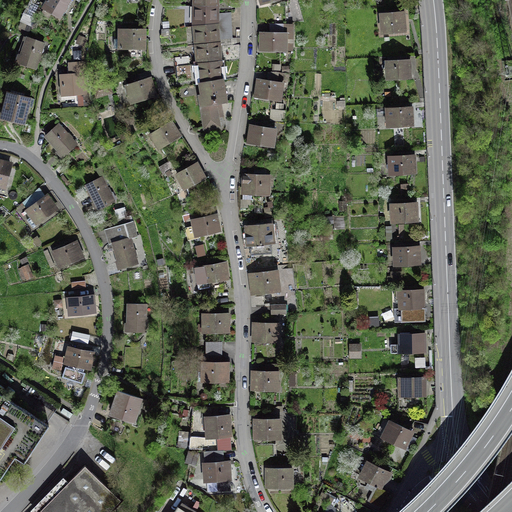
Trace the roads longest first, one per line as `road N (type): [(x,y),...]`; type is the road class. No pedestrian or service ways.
road 1 (primary): [(433,0),(447,324),(464,454)]
road 2 (residential): [(264,511),(244,447),(242,305),(225,189)]
road 3 (residential): [(87,413),(109,326),(100,266),(50,177),(23,151),(0,145)]
road 4 (residential): [(225,189),(244,80),(246,0)]
road 5 (residential): [(159,0),(154,39),(162,83),(206,163)]
road 6 (motorway): [(511,407),(427,511)]
road 7 (residential): [(10,511),(87,413)]
